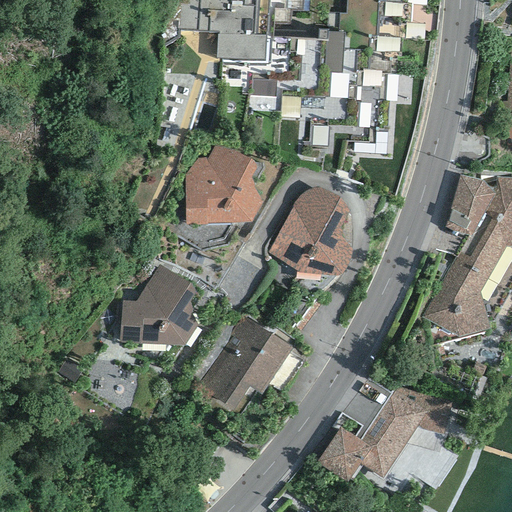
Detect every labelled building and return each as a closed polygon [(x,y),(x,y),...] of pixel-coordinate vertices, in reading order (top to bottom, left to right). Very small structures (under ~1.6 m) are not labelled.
[(296,155),(390,159),(400,39),(411,39),(412,0),(346,0),(345,13),(327,13),(326,29),(308,29),(309,12),(310,0),(179,0),(179,29),(216,32),(215,59),(220,58),(220,85),(248,88),(246,108),(278,110),(278,119),(297,120),(296,155)] [(185,174),(186,225),(250,223),(261,203),(254,188),(250,177),(256,168),(253,161),(231,150),(214,146),(206,158),(197,159),(185,174)] [(468,236),(421,317),(458,337),(489,328),(479,293),(506,247),(511,247),(511,178),(495,177),(482,180),(459,175),(450,209),(451,210),(445,227),(468,236)] [(293,207),(268,253),(299,273),(339,276),(347,265),(349,258),(351,249),(340,229),(349,210),(339,197),(318,188),(310,190),(302,194),(297,199),(293,207)] [(184,346),(197,325),(188,319),(193,313),(189,301),(195,292),(190,284),(159,265),(135,302),(122,301),(119,343),(184,346)] [(261,395),(292,348),(247,317),(242,320),(238,323),(234,327),(232,333),(231,338),(195,386),(239,416),(256,392),(261,395)] [(360,464),(382,479),(417,428),(443,435),(451,401),(396,387),(359,440),(339,427),(316,463),(347,483),(360,464)]
